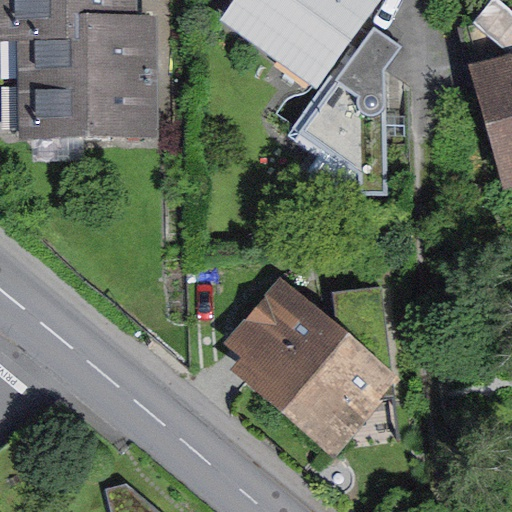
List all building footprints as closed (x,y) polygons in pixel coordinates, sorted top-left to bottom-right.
[(135,0),(0,0),(0,40),(137,33),(135,0)] [(372,4),(374,0),(245,0),(220,34),(320,90),(372,4)] [(372,4),(300,125),(369,179),(406,24),(372,4)] [(162,33),(21,41),(25,98),(165,91),(162,33)] [(511,66),(482,75),(511,180),(511,66)] [(165,91),(25,98),(28,156),(168,148),(165,91)] [(281,283),(213,363),(335,466),(403,386),(281,283)]
